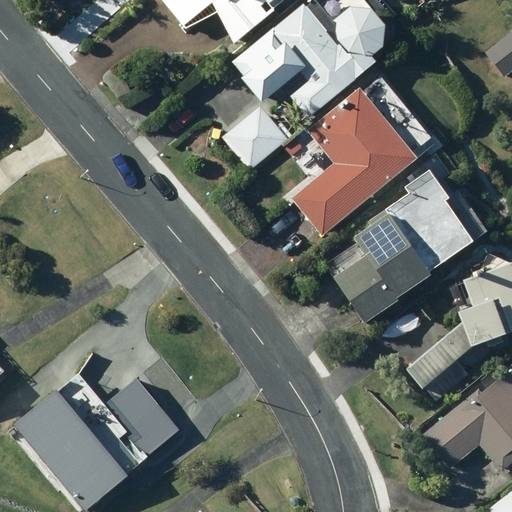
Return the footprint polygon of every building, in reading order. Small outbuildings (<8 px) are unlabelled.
[(284,15),(280,9),(291,0),(167,0),(191,29),(220,6),(249,43),(284,15)] [(240,65),(274,107),(290,94),(312,121),(383,64),(379,60),(391,51),(393,31),(367,0),(338,0),(327,9),(320,1),(240,65)] [(511,38),(490,55),(508,79),(511,75),(511,38)] [(316,133),(342,166),(298,200),(328,238),(426,162),(418,153),(434,140),(386,78),(316,133)] [(232,132),(257,162),(296,130),(287,118),(281,122),(270,108),(261,108),(232,132)] [(442,175),(417,191),(423,200),(397,216),(395,212),(376,224),(381,233),(365,242),(377,262),(347,281),(375,326),(408,305),(406,302),(442,279),(439,275),(485,246),(482,240),(486,238),(458,193),(455,195),(442,175)] [(472,319),(477,330),(419,373),(440,401),(472,377),(464,366),(484,350),(485,352),(511,341),(511,270),(473,286),(484,314),(472,319)] [(0,362),(0,385),(11,375),(0,362)] [(511,383),(491,400),(485,393),(428,439),(454,472),(486,446),(509,475),(511,472),(511,383)] [(48,432),(96,490),(135,457),(92,406),(69,425),(64,418),(48,432)] [(511,511),(511,481),(470,511),(511,511)]
